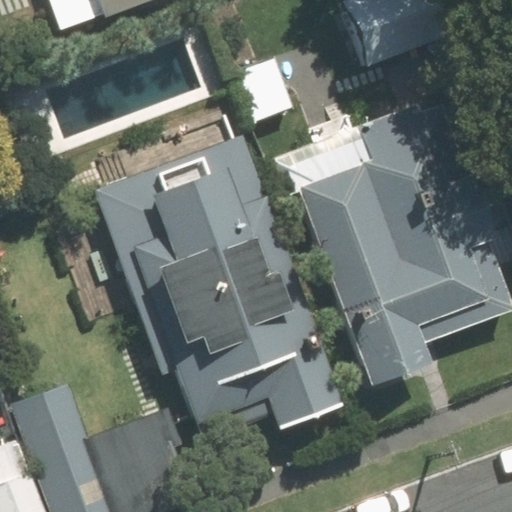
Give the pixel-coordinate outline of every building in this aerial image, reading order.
[(158,0),(84,0),(92,22),(158,0)] [(429,45),(413,0),(343,0),(334,3),(357,70),(429,45)] [(284,111),(267,62),(234,73),(251,122),(284,111)] [(229,140),(86,192),(133,323),(146,318),(188,435),(260,409),(269,435),(328,413),(229,140)] [(417,185),(358,166),(284,193),(360,397),(428,372),(419,350),(511,315),(511,302),(462,168),(417,185)] [(173,447),(160,410),(77,439),(60,391),(3,411),(13,440),(39,511),(161,511),(183,504),(164,451),(173,447)] [(39,511),(13,440),(0,444),(0,511),(39,511)]
